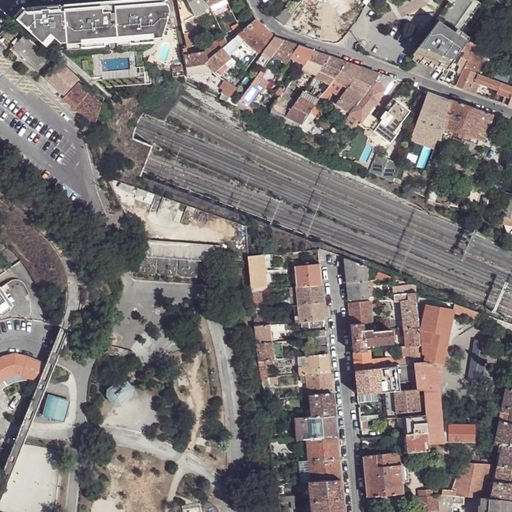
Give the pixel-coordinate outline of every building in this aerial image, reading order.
[(130,0),(22,8),(14,17),(29,30),(41,41),(49,31),(52,34),(53,35),(56,31),(65,31),(65,32),(79,31),(80,37),(91,36),(91,40),(103,39),(103,37),(102,32),(128,30),(128,35),(128,37),(141,36),(140,33),(151,32),(151,26),(162,25),(165,25),(170,12),(168,6),(165,2),(162,0),(130,0)] [(177,0),(182,22),(195,15),(187,0),(177,0)] [(204,8),(209,5),(206,0),(187,0),(195,15),(205,11),(204,8)] [(212,10),(227,2),(226,0),(206,0),(209,5),(212,10)] [(410,56),(447,69),(460,49),(466,40),(457,33),(480,2),(477,0),(451,0),(450,2),(428,32),(410,56)] [(496,1),(490,9),(501,13),(504,6),(496,1)] [(309,16),(297,7),(290,15),(283,24),(298,29),(309,16)] [(283,24),(290,15),(288,11),(275,16),(283,24)] [(272,33),(255,17),(246,26),(242,29),(237,33),(226,43),(220,48),(226,54),(243,40),(258,52),(272,33)] [(242,29),(246,26),(241,17),(237,20),(238,22),(242,29)] [(237,33),(242,29),(238,22),(233,25),(237,33)] [(151,32),(140,33),(141,36),(152,35),(152,32),(163,32),(162,25),(151,26),(151,32)] [(44,43),(52,34),(49,31),(41,41),(44,43)] [(188,53),(195,52),(191,31),(184,32),(186,48),(188,53)] [(25,34),(12,47),(37,69),(40,66),(49,56),(25,34)] [(220,48),(226,43),(223,35),(205,50),(206,60),(220,48)] [(284,39),(275,36),(264,51),(271,56),(273,54),(284,39)] [(299,44),(284,39),(273,54),(285,63),(289,57),(299,44)] [(464,69),(475,44),(466,40),(460,49),(464,52),(458,66),(460,67),(452,85),(455,86),(464,69)] [(314,50),(299,44),(289,57),(304,64),(314,50)] [(475,44),(464,69),(475,73),(486,53),(489,54),(491,51),(475,44)] [(203,63),(206,60),(205,50),(195,52),(188,53),(186,48),(182,49),(185,66),(204,64),(203,63)] [(226,54),(220,48),(206,60),(203,63),(204,64),(210,70),(218,76),(227,82),(233,85),(236,81),(224,70),(233,60),(226,54)] [(315,75),(330,56),(314,50),(304,64),(300,68),(315,75)] [(347,62),(330,56),(315,75),(314,77),(329,85),(347,62)] [(78,79),(58,61),(45,75),(64,93),(78,79)] [(321,107),(334,89),(341,93),(342,92),(344,93),(362,68),(347,62),(329,85),(319,100),(316,103),(321,107)] [(210,70),(204,64),(185,66),(186,69),(186,73),(210,70)] [(268,66),(266,64),(239,100),(248,103),(258,90),(261,92),(269,82),(263,77),(268,69),(267,67),(268,66)] [(379,74),(362,68),(344,93),(337,103),(351,113),(379,74)] [(479,84),(497,91),(500,83),(475,73),(464,69),(455,86),(470,92),(476,94),(479,84)] [(378,119),(369,112),(393,79),(379,74),(351,113),(361,120),(357,127),(367,134),(369,131),(371,129),(378,119)] [(287,88),(290,83),(286,80),(282,85),(286,88),(287,88)] [(233,85),(227,82),(221,92),(229,96),(236,87),(233,85)] [(95,125),(101,102),(78,83),(63,99),(95,125)] [(506,105),(508,106),(511,95),(511,87),(500,83),(497,91),(496,93),(508,97),(506,105)] [(291,91),(287,88),(286,88),(272,108),(285,114),(295,101),(286,97),(291,91)] [(143,91),(135,95),(138,102),(147,99),(143,91)] [(302,123),(316,103),(319,100),(303,91),(295,101),(285,114),(302,123)] [(449,102),(426,94),(413,130),(437,139),(441,140),(442,134),(449,102)] [(378,119),(371,129),(378,134),(391,143),(397,134),(395,132),(410,110),(393,97),(386,107),(390,110),(388,112),(386,110),(381,118),(383,119),(381,121),(378,119)] [(450,100),(449,102),(442,134),(453,138),(456,131),(483,141),(493,115),(450,100)] [(361,120),(351,113),(345,119),(357,127),(361,120)] [(437,139),(413,130),(409,138),(433,147),(437,139)] [(368,170),(393,181),(399,165),(374,155),(368,170)] [(435,185),(431,184),(427,197),(427,199),(432,200),(435,185)] [(183,216),(187,205),(132,186),(126,205),(160,217),(159,219),(172,223),(176,214),(183,216)] [(511,219),(511,193),(505,192),(499,216),(503,217),(511,219)] [(222,246),(138,240),(137,256),(138,256),(156,257),(221,262),(222,246)] [(269,253),(247,256),(251,291),(260,290),(259,288),(266,287),(263,260),(270,259),(269,253)] [(366,266),(344,258),(346,274),(347,283),(367,281),(366,266)] [(295,266),(297,287),(322,285),(321,274),(320,264),(295,266)] [(394,278),(379,272),(376,280),(394,278)] [(367,281),(347,283),(348,293),(348,300),(368,298),(367,281)] [(297,287),(299,305),(324,302),(323,294),(322,285),(297,287)] [(415,286),(411,285),(396,287),(396,295),(416,293),(415,286)] [(290,288),(292,306),(294,305),(299,305),(297,287),(290,288)] [(416,294),(416,293),(396,295),(394,295),(394,302),(401,302),(403,328),(403,329),(418,328),(416,302),(416,294)] [(0,315),(10,308),(0,294),(0,315)] [(59,319),(56,328),(58,329),(61,330),(63,330),(65,325),(65,323),(65,320),(66,314),(68,304),(69,294),(68,294),(65,294),(64,304),(61,313),(59,319)] [(68,333),(73,334),(74,332),(78,320),(81,307),(82,294),(78,294),(77,294),(76,305),(75,314),(73,320),(72,322),(70,324),(68,328),(66,332),(68,333)] [(299,305),(301,322),(326,320),(325,311),(324,302),(299,305)] [(364,331),(373,330),(373,324),(372,308),(372,305),(371,302),(348,304),(350,319),(351,326),(363,324),(364,331)] [(455,302),(454,309),(453,314),(476,320),(479,311),(455,302)] [(415,364),(416,376),(417,390),(419,390),(419,391),(424,390),(426,416),(427,416),(428,433),(429,444),(443,445),(439,395),(441,369),(443,369),(453,314),(454,309),(426,304),(420,329),(423,354),(421,353),(422,363),(415,364)] [(253,309),(255,327),(262,326),(261,320),(262,320),(261,313),(260,309),(253,309)] [(326,320),(301,322),(302,330),(326,327),(326,320)] [(395,330),(373,332),(373,330),(364,331),(363,324),(351,326),(352,343),(353,352),(365,351),(365,345),(392,343),(392,342),(396,342),(395,330)] [(255,327),(256,343),(272,342),(271,325),(262,326),(255,327)] [(405,346),(409,346),(420,345),(418,328),(403,329),(403,330),(405,346)] [(310,332),(311,339),(327,338),(327,333),(327,331),(310,332)] [(82,337),(69,345),(70,348),(84,339),(82,337)] [(311,339),(290,341),(291,348),(328,345),(327,338),(311,339)] [(476,339),(467,383),(481,386),(489,342),(476,339)] [(107,341),(104,343),(109,348),(110,347),(135,360),(138,354),(112,341),(111,340),(107,341)] [(256,343),(259,361),(265,360),(272,360),(274,359),(284,358),(282,342),(272,342),(256,343)] [(421,353),(420,345),(409,346),(411,356),(403,357),(402,357),(403,365),(415,364),(422,363),(421,353)] [(302,349),(302,357),(329,355),(328,351),(328,347),(302,349)] [(370,360),(369,350),(365,351),(353,352),(354,362),(355,370),(394,366),(393,361),(393,360),(393,357),(393,354),(392,348),(384,349),(385,358),(370,360)] [(0,392),(5,388),(11,384),(21,381),(30,380),(40,381),(47,365),(28,357),(15,354),(3,357),(0,359),(0,392)] [(299,364),(300,375),(306,375),(331,372),(330,364),(329,355),(302,357),(299,357),(299,364)] [(259,361),(262,378),(267,378),(266,364),(265,360),(259,361)] [(416,376),(415,364),(403,365),(396,366),(394,366),(355,370),(356,382),(358,395),(381,393),(386,393),(400,391),(400,382),(399,378),(416,376)] [(306,375),(308,396),(310,396),(333,394),(332,383),(331,372),(306,375)] [(300,375),(303,396),(304,396),(308,396),(306,375),(300,375)] [(413,381),(413,390),(417,390),(416,376),(399,378),(400,382),(413,381)] [(278,377),(267,378),(269,386),(278,385),(278,377)] [(262,378),(265,399),(270,399),(269,386),(267,378),(262,378)] [(110,395),(114,401),(117,402),(121,403),(130,394),(131,390),(125,383),(121,383),(111,391),(110,395)] [(511,389),(505,389),(501,407),(511,409),(511,389)] [(422,398),(420,398),(419,391),(419,390),(417,390),(413,390),(402,391),(400,391),(386,393),(388,415),(420,412),(420,405),(423,405),(422,398)] [(358,395),(358,404),(381,402),(381,393),(358,395)] [(50,394),(44,414),(63,420),(70,400),(50,394)] [(310,396),(312,417),(335,415),(334,406),(333,394),(310,396)] [(511,409),(501,407),(498,423),(511,425),(511,409)] [(295,419),(297,440),(301,439),(308,439),(337,437),(335,425),(335,415),(312,417),(306,418),(295,419)] [(427,416),(426,416),(421,416),(404,418),(406,435),(428,433),(427,416)] [(511,425),(498,423),(490,421),(484,446),(500,446),(511,446),(511,425)] [(448,428),(448,445),(474,445),(474,427),(448,428)] [(429,444),(428,433),(406,435),(407,449),(407,453),(412,453),(424,452),(430,451),(429,444)] [(201,436),(199,442),(206,444),(207,439),(205,438),(205,437),(201,436)] [(308,439),(309,461),(339,459),(338,449),(337,437),(308,439)] [(301,439),(303,461),(309,461),(308,439),(301,439)] [(511,446),(500,446),(496,466),(511,466),(511,446)] [(481,465),(477,450),(461,464),(463,464),(481,465)] [(400,465),(399,454),(374,456),(364,457),(367,487),(368,498),(403,495),(402,483),(404,483),(404,482),(408,482),(407,466),(402,466),(402,464),(400,465)] [(309,461),(311,482),(341,480),(340,469),(339,459),(309,461)] [(302,461),(304,482),(308,482),(311,482),(309,461),(303,461),(302,461)] [(274,463),(276,481),(282,480),(280,462),(274,463)] [(511,466),(496,466),(495,466),(483,465),(481,465),(463,464),(458,476),(452,493),(443,491),(442,496),(465,498),(483,499),(511,500),(511,466)] [(309,489),(310,501),(343,499),(342,490),(341,480),(311,482),(308,482),(309,489)] [(277,484),(278,496),(292,496),(292,491),(286,491),(286,484),(277,484)] [(433,499),(433,495),(432,491),(419,492),(420,511),(423,511),(439,510),(438,500),(433,499)] [(438,511),(511,511),(511,500),(483,499),(480,511),(453,511),(454,505),(465,505),(465,498),(442,496),(433,495),(433,499),(438,500),(439,510),(438,511)] [(310,501),(310,511),(343,511),(343,507),(343,499),(310,501)] [(202,511),(200,503),(182,506),(182,511),(202,511)]
